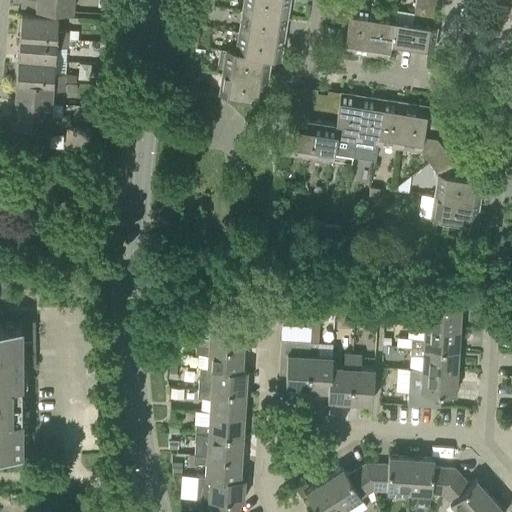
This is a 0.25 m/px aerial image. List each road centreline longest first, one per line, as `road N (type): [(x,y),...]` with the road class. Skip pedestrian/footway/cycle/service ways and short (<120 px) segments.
road 1 (tertiary): [(154,511),(129,311),(135,186),(160,0)]
road 2 (residential): [(263,460),(340,427),(486,433)]
road 3 (residential): [(263,460),(270,307)]
road 4 (residential): [(311,65),(436,79),(451,69)]
